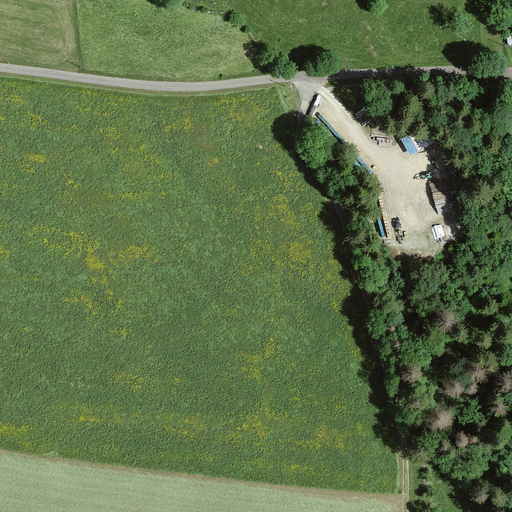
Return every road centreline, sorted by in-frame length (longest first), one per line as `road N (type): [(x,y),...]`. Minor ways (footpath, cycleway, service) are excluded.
road 1 (residential): [(0,67),(152,86),(410,68),(511,73)]
road 2 (track): [(309,77),(301,137),(342,214),(360,270),(403,439),(406,511)]
road 3 (track): [(504,72),(511,196)]
